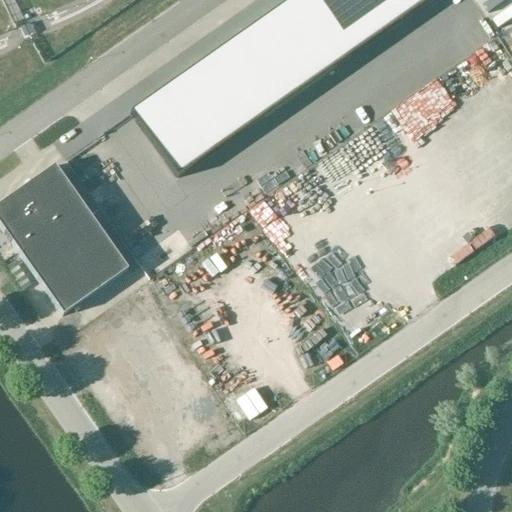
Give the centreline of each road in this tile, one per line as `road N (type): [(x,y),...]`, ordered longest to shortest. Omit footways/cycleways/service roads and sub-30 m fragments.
road 1 (unclassified): [(162,511),(511,265)]
road 2 (unclassified): [(206,0),(0,145)]
road 3 (unclassified): [(137,511),(0,318)]
